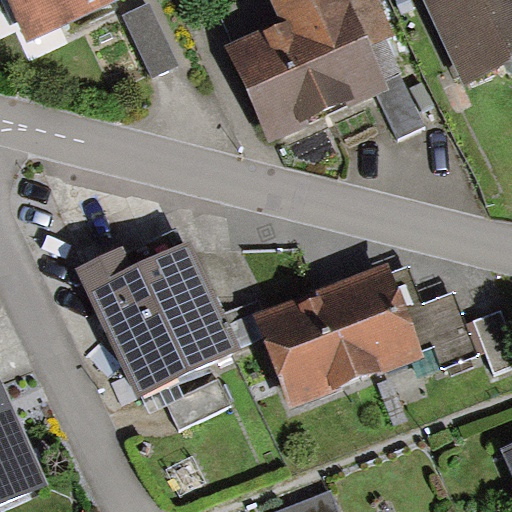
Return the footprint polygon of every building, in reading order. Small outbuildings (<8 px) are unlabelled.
[(11,0),(30,40),(113,0),(11,0)] [(394,82),(355,0),(268,0),(284,33),(234,57),(274,139),(394,82)] [(511,0),(423,0),(463,86),(506,65),(508,70),(511,73),(511,0)] [(147,3),(123,15),(153,76),(177,65),(147,3)] [(240,346),(188,239),(134,265),(123,243),(74,267),(137,396),(240,346)] [(425,355),(392,275),(258,330),(291,410),(425,355)] [(452,295),(420,307),(443,366),(478,353),(486,373),(511,362),(511,353),(496,310),(462,322),(452,295)] [(0,501),(47,481),(1,376),(0,375),(0,501)] [(511,437),(503,442),(511,464),(511,437)] [(345,511),(337,493),(289,511),(345,511)]
